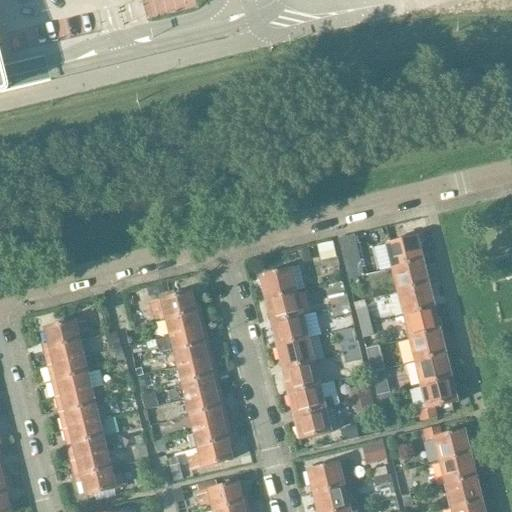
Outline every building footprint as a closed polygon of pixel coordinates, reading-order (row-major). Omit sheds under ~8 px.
[(0,93),(5,92),(49,82),(49,80),(46,67),(43,56),(0,66),(0,93)] [(352,237),(338,240),(345,269),(348,281),(356,279),(363,278),(352,237)] [(415,238),(385,246),(391,271),(422,263),(419,253),(422,250),(420,242),(416,241),(415,238)] [(307,251),(297,253),(300,263),(310,261),(307,251)] [(320,272),(338,267),(336,258),(320,262),(321,270),(320,270),(320,272)] [(422,263),(391,271),(397,294),(427,286),(427,284),(430,282),(427,274),(424,273),(422,263)] [(289,270),(258,277),(264,302),(295,294),(289,270)] [(356,279),(348,281),(351,293),(359,291),(356,279)] [(427,286),(397,294),(402,318),(433,310),(431,300),(433,297),(431,289),(428,288),(427,286)] [(295,294),(264,302),(270,325),(301,317),(295,294)] [(189,295),(149,304),(152,316),(163,313),(165,321),(194,314),(189,295)] [(329,309),(330,310),(348,305),(346,297),(329,301),(331,308),(329,309)] [(367,326),(366,320),(368,320),(364,302),(354,304),(357,316),(359,328),(367,326)] [(348,305),(330,310),(330,311),(331,311),(333,318),(350,314),(348,305)] [(433,310),(402,318),(408,341),(439,333),(438,331),(441,328),(439,320),(435,319),(433,310)] [(194,314),(165,321),(170,339),(204,331),(199,313),(194,314)] [(301,317),(270,325),(276,348),(307,341),(301,317)] [(83,321),(44,330),(49,350),(77,343),(75,335),(86,332),(83,321)] [(367,326),(359,328),(362,339),(370,338),(367,326)] [(204,331),(170,339),(174,356),(207,347),(204,331)] [(110,335),(105,336),(109,354),(115,353),(122,351),(117,333),(110,335)] [(439,333),(408,341),(414,364),(445,357),(442,346),(445,344),(443,335),(439,334),(439,333)] [(167,340),(156,343),(158,353),(169,350),(167,340)] [(307,341),(276,348),(281,371),(312,363),(307,341)] [(49,350),(44,351),(48,369),(82,361),(77,343),(49,350)] [(341,355),(341,356),(359,352),(357,343),(340,347),(342,355),(341,355)] [(146,345),(129,350),(130,356),(148,351),(146,345)] [(207,347),(174,356),(177,370),(211,362),(207,347)] [(122,351),(115,353),(118,362),(124,361),(122,351)] [(359,352),(341,356),(341,358),(343,357),(345,365),(361,361),(359,352)] [(445,357),(414,364),(419,387),(450,379),(450,378),(452,375),(450,367),(447,366),(445,357)] [(82,361),(48,369),(52,385),(86,377),(82,361)] [(211,362),(177,370),(182,387),(215,379),(211,362)] [(312,363),(281,371),(287,395),(318,387),(312,363)] [(365,376),(350,380),(355,402),(371,398),(369,390),(365,376)] [(86,377),(52,385),(56,400),(89,392),(86,377)] [(148,377),(136,380),(139,390),(146,388),(149,382),(148,377)] [(215,379),(182,387),(185,403),(219,395),(215,379)] [(385,379),(373,382),(376,397),(389,394),(385,379)] [(456,404),(453,393),(456,390),(454,382),(451,381),(450,379),(419,387),(425,411),(417,413),(419,422),(437,419),(435,409),(456,404)] [(318,387),(287,395),(293,418),(324,410),(318,387)] [(89,392),(56,400),(60,417),(93,409),(89,392)] [(153,394),(141,397),(145,413),(157,410),(153,394)] [(219,395),(185,403),(189,418),(223,411),(219,395)] [(374,411),(371,398),(355,402),(353,403),(356,415),(374,411)] [(93,409),(60,417),(64,433),(97,425),(93,409)] [(324,410),(293,418),(299,442),(330,434),(324,410)] [(223,411),(189,418),(193,434),(227,426),(223,411)] [(97,425),(64,433),(67,448),(101,440),(97,425)] [(227,426),(193,434),(197,449),(225,443),(225,442),(230,441),(227,426)] [(463,431),(440,437),(438,428),(422,432),(425,442),(432,440),(438,464),(469,456),(468,454),(471,452),(469,444),(466,443),(463,431)] [(136,445),(144,444),(141,434),(133,436),(136,445)] [(101,440),(67,448),(71,464),(105,456),(101,440)] [(383,440),(362,446),(367,463),(388,458),(383,440)] [(163,441),(154,444),(156,454),(166,452),(163,441)] [(225,443),(197,449),(199,457),(188,460),(191,471),(230,462),(225,443)] [(136,447),(136,448),(138,457),(146,455),(144,445),(136,447)] [(105,456),(71,464),(75,479),(80,477),(80,478),(109,471),(105,456)] [(469,456),(438,464),(444,488),(475,480),(472,470),(475,467),(473,459),(469,458),(469,456)] [(177,458),(168,461),(173,482),(182,480),(177,458)] [(337,464),(306,471),(312,495),(343,487),(337,464)] [(371,479),(371,480),(389,476),(387,467),(370,471),(372,478),(371,479)] [(109,471),(80,478),(85,497),(93,495),(113,490),(124,488),(122,476),(111,479),(109,471)] [(405,472),(395,475),(398,486),(407,484),(405,472)] [(389,476),(371,480),(372,481),(373,481),(375,489),(392,484),(389,476)] [(9,495),(5,480),(0,480),(0,497),(4,496),(9,495)] [(475,480),(444,488),(450,511),(480,503),(480,501),(483,498),(481,490),(477,489),(475,480)] [(214,481),(196,486),(198,494),(217,490),(214,481)] [(198,494),(196,495),(199,506),(210,504),(212,511),(240,505),(236,485),(217,490),(198,494)] [(343,487),(312,495),(315,511),(343,511),(348,511),(343,487)] [(113,490),(93,495),(95,501),(114,496),(113,490)] [(181,490),(173,492),(176,504),(184,502),(181,490)] [(409,496),(401,498),(404,510),(412,508),(409,496)] [(480,503),(450,511),(449,511),(486,511),(484,505),(481,504),(480,503)]
